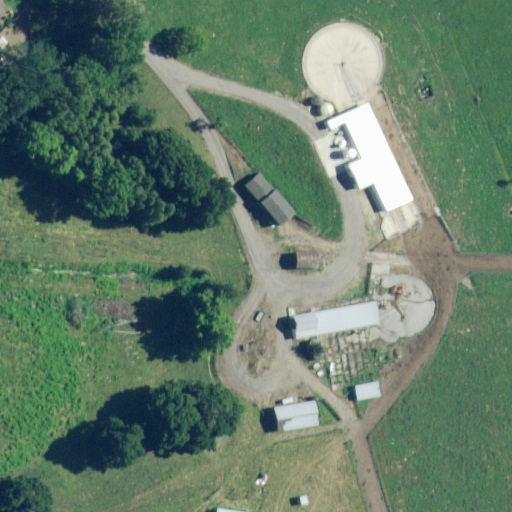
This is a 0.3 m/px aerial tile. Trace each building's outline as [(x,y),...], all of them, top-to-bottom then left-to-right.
[(290,215),(257,174),(242,186),(275,227),(290,215)] [(316,254),(291,254),(291,269),(316,269),(316,254)] [(374,325),(370,302),(289,316),(293,339),(374,325)] [(376,397),(374,383),(351,387),(354,401),(376,397)] [(312,426),(308,402),(270,409),(274,433),(312,426)]
